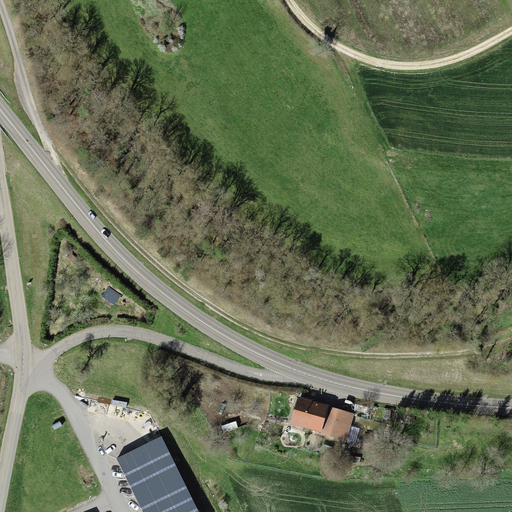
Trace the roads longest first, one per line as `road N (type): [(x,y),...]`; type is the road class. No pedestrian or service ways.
road 1 (track): [(0,7),(44,136),(139,253),(215,310),(286,342),(352,355),(439,353),(511,337)]
road 2 (secondary): [(293,369),(156,288),(103,239),(0,109)]
road 3 (unclassified): [(22,378),(83,334),(110,330),(134,331),(250,373),(293,369)]
road 4 (track): [(286,0),(343,51),(388,66),(448,60),(511,29)]
road 5 (secondary): [(511,409),(363,391),(293,369)]
road 6 (secondary): [(22,378),(0,186)]
road 7 (residential): [(22,378),(55,388),(68,403),(122,511)]
road 8 (secondary): [(0,504),(22,378)]
